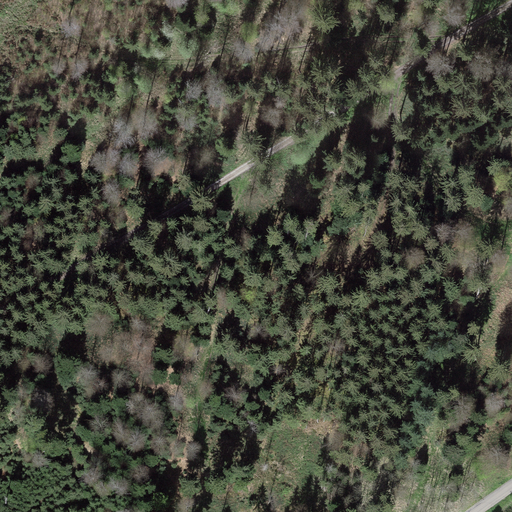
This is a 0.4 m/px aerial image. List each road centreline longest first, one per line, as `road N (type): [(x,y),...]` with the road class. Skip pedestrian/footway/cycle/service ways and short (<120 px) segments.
road 1 (track): [(511,2),(301,131),(176,195),(0,308)]
road 2 (track): [(511,261),(442,397),(410,511)]
